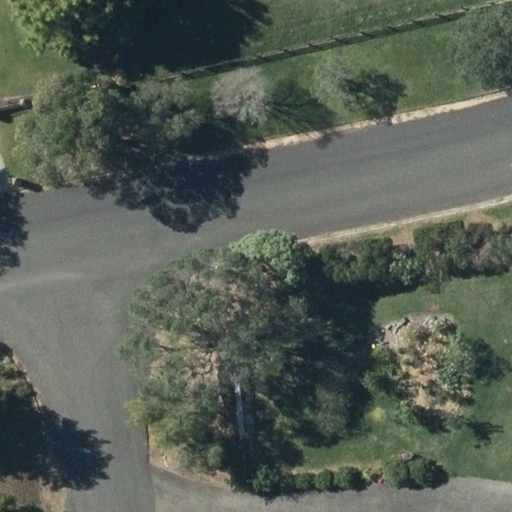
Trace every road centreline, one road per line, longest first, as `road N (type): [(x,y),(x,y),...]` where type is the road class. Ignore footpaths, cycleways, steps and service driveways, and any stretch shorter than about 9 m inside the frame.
road 1 (residential): [(49,237),(511,140)]
road 2 (residential): [(49,237),(112,511)]
